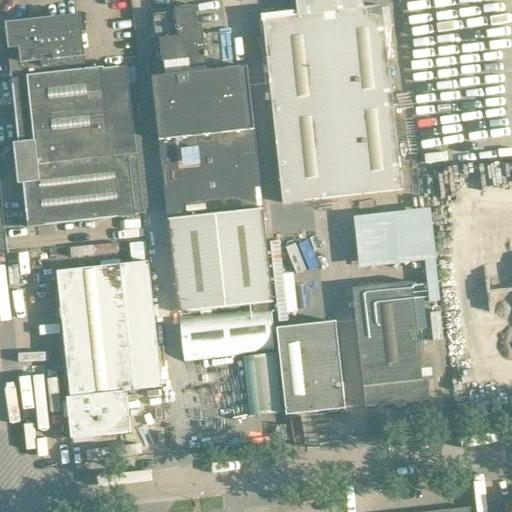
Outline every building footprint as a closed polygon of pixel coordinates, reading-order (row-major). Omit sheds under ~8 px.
[(364,8),(363,0),(295,0),(297,15),(262,19),(282,203),(402,191),(384,28),(392,27),(390,8),(382,8),(382,6),(364,8)] [(197,25),(195,6),(175,8),(175,12),(152,15),(155,41),(159,40),(162,63),(163,73),(189,70),(222,66),(218,32),(203,34),(201,24),(197,25)] [(77,19),(43,23),(10,26),(15,79),(11,79),(12,81),(18,143),(13,143),(15,160),(73,153),(135,147),(127,67),(119,67),(86,71),(84,51),(80,52),(77,19)] [(247,66),(152,77),(176,309),(252,301),(253,312),(179,319),(184,360),(274,350),(270,310),(269,310),(268,299),(273,299),(265,226),(247,66)] [(142,213),(135,147),(73,153),(15,160),(18,184),(23,184),(28,227),(48,225),(135,215),(135,213),(142,213)] [(359,215),(364,267),(441,259),(436,207),(359,215)] [(71,397),(126,392),(162,387),(148,261),(120,264),(56,272),(71,397)] [(412,282),(352,288),(363,387),(365,407),(429,400),(427,380),(426,379),(423,380),(421,364),(417,330),(412,285),(412,282)] [(286,415),(345,409),(336,322),(276,328),(286,415)] [(71,439),(131,432),(126,392),(71,397),(66,398),(71,439)]
